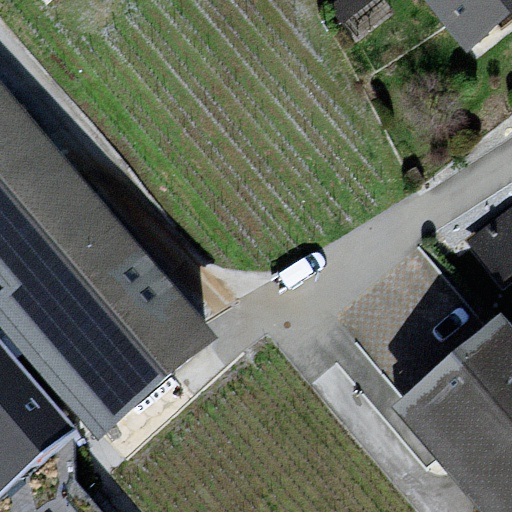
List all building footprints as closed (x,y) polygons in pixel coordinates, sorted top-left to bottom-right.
[(511,29),(511,0),(409,0),(463,65),(511,29)] [(210,349),(0,100),(0,320),(83,435),(96,453),(210,349)] [(507,275),(511,270),(511,198),(471,231),(507,275)] [(511,511),(511,351),(489,325),(385,417),(462,511),(511,511)] [(0,506),(83,435),(0,344),(0,506)]
